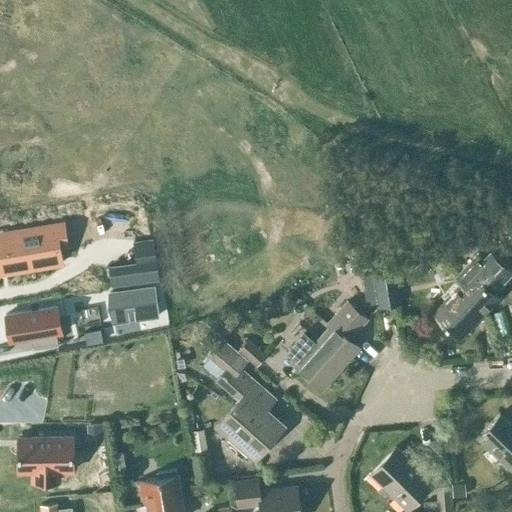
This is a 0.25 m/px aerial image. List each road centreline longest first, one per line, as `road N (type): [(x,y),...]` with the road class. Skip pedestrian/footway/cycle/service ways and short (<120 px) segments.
road 1 (track): [(511,162),(350,130),(123,0)]
road 2 (residential): [(339,511),(334,475),(355,421),(428,382),(511,376)]
